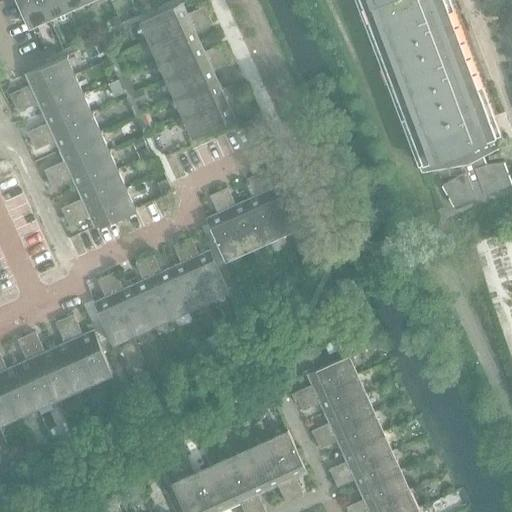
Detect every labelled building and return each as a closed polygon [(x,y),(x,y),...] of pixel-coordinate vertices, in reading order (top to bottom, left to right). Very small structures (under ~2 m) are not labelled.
[(49,18),(40,0),(16,0),(29,27),(31,26),(29,23),(45,15),(47,19),(49,18)] [(67,9),(63,0),(40,0),(49,18),(50,17),(49,14),(64,7),(66,10),(67,9)] [(86,1),(86,0),(63,0),(67,9),(69,9),(67,6),(79,0),(84,0),(85,1),(86,1)] [(361,0),(363,3),(369,18),(375,34),(380,49),(387,65),(393,81),(398,96),(404,112),(410,127),(416,143),(423,160),(458,147),(496,133),(490,118),(490,117),(489,117),(483,101),(477,84),(471,69),(465,54),(459,37),(453,22),(447,6),(444,0),(361,0)] [(148,41),(208,14),(204,6),(187,13),(182,2),(140,21),(140,23),(142,22),(150,38),(148,39),(148,41)] [(200,41),(195,31),(212,23),(208,14),(148,41),(149,42),(151,41),(158,57),(156,58),(157,59),(200,41)] [(121,23),(117,15),(107,20),(111,27),(121,23)] [(165,78),(225,52),(221,43),(204,51),(200,41),(157,59),(157,60),(160,59),(167,76),(165,77),(165,78)] [(217,79),(212,69),(229,61),(225,52),(165,78),(166,80),(168,78),(175,95),(174,96),(174,97),(217,79)] [(14,102),(76,74),(76,73),(73,74),(66,57),(68,56),(67,54),(25,73),(30,84),(10,93),(14,102)] [(43,112),(85,92),(84,91),(82,92),(75,76),(77,75),(76,74),(14,102),(18,111),(38,102),(43,112)] [(124,92),(118,79),(109,83),(115,96),(124,92)] [(183,116),(243,90),(242,88),(246,86),(243,80),(239,82),(239,81),(222,89),(217,79),(174,97),(175,99),(177,98),(184,114),(182,115),(183,116)] [(234,118),(229,106),(246,99),(243,90),(183,116),(183,118),(186,117),(193,134),(191,135),(192,137),(234,118)] [(31,140),(94,112),(93,110),(90,111),(83,95),(86,94),(85,92),(43,112),(47,122),(27,131),(31,140)] [(60,150),(102,130),(101,129),(99,130),(92,115),(94,113),(94,112),(31,140),(35,149),(55,139),(60,150)] [(48,178),(111,149),(110,148),(107,149),(100,133),(103,132),(102,130),(60,150),(65,160),(44,169),(48,178)] [(482,156),(495,149),(505,144),(500,131),(496,133),(458,147),(423,160),(418,162),(421,172),(422,171),(459,165),(470,163),(482,156)] [(77,188),(119,168),(118,166),(116,168),(109,152),(111,151),(111,149),(48,178),(43,180),(47,189),(72,177),(77,188)] [(511,184),(503,161),(485,164),(482,156),(470,163),(459,165),(461,172),(442,184),(454,206),(476,198),(474,192),(482,189),(484,194),(511,184)] [(66,216),(128,188),(128,187),(125,187),(117,171),(120,170),(119,168),(77,188),(82,198),(62,207),(66,216)] [(303,224),(286,186),(292,184),(287,173),(281,176),(284,182),(273,187),(265,170),(256,174),(283,233),(284,232),(283,230),(300,222),(301,225),(303,224)] [(283,233),(256,174),(248,178),(256,195),(245,199),(264,242),(265,241),(264,238),(280,231),(281,234),(283,233)] [(264,242),(245,199),(235,204),(227,187),(219,191),(245,250),(246,250),(245,247),(261,240),(263,242),(264,242)] [(137,207),(136,205),(134,206),(127,191),(129,190),(128,188),(66,216),(70,224),(90,215),(95,226),(137,207)] [(245,250),(219,191),(210,195),(218,212),(216,213),(206,217),(225,259),(227,259),(226,256),(242,248),(244,251),(245,250)] [(229,291),(210,249),(199,254),(191,237),(182,241),(189,257),(209,300),(211,299),(210,297),(226,290),(227,292),(229,291)] [(209,300),(189,257),(182,241),(173,245),(181,262),(171,266),(190,309),(191,308),(190,306),(207,298),(208,300),(209,300)] [(190,309),(171,266),(161,271),(153,254),(144,258),(171,318),(172,317),(171,315),(187,307),(188,309),(190,309)] [(171,318),(144,258),(135,262),(143,279),(133,284),(152,326),(153,326),(152,323),(168,316),(169,318),(171,318)] [(152,326),(133,284),(123,288),(115,271),(106,275),(133,335),(134,334),(133,332),(149,324),(151,327),(152,326)] [(133,335),(106,275),(98,279),(105,296),(94,301),(113,343),(116,342),(115,340),(130,333),(131,335),(133,335)] [(299,290),(299,288),(298,286),(295,284),(292,285),(289,289),(290,292),(294,294),(298,293),(299,290)] [(113,371),(93,329),(82,334),(73,314),(64,318),(93,380),(94,379),(93,377),(109,370),(110,372),(113,371)] [(93,380),(64,318),(56,322),(65,342),(54,346),(73,389),(75,388),(74,386),(90,378),(91,381),(93,380)] [(244,326),(241,318),(233,321),(236,330),(244,326)] [(73,389),(54,346),(44,351),(35,331),(26,335),(55,397),(56,397),(55,394),(71,387),(72,389),(73,389)] [(55,397),(26,335),(18,339),(27,359),(17,364),(36,406),(37,405),(36,403),(52,396),(53,398),(55,397)] [(36,406),(17,364),(6,368),(0,353),(0,377),(17,414),(18,414),(17,411),(33,404),(35,406),(36,406)] [(299,400),(359,374),(358,373),(356,374),(348,358),(351,357),(349,354),(307,373),(312,384),(295,392),(299,400)] [(196,373),(214,364),(210,357),(198,364),(197,362),(192,364),(196,373)] [(359,374),(299,400),(303,409),(320,401),(325,412),(367,393),(367,391),(364,392),(357,377),(359,376),(359,374)] [(17,414),(0,377),(0,418),(14,413),(15,415),(17,414)] [(258,384),(255,379),(245,383),(248,389),(258,384)] [(316,438),(376,412),(375,411),(373,411),(366,395),(368,394),(367,393),(325,412),(329,422),(312,430),(316,438)] [(342,450),(384,431),(384,430),(382,431),(374,414),(376,414),(376,412),(316,438),(320,447),(337,440),(342,450)] [(307,471),(299,454),(288,429),(285,430),(286,433),(270,440),(268,438),(295,497),(303,493),(296,476),(307,471)] [(333,477),(393,450),(392,449),(390,450),(383,434),(385,433),(384,431),(342,450),(347,460),(329,468),(333,477)] [(295,497),(268,438),(265,439),(267,442),(251,449),(250,446),(249,447),(268,489),(278,484),(286,501),(295,497)] [(268,489),(249,447),(248,447),(249,450),(232,457),(231,455),(230,455),(255,511),(261,511),(265,510),(258,493),(268,489)] [(401,469),(401,467),(399,468),(392,453),(393,452),(393,450),(333,477),(337,486),(355,478),(359,487),(401,469)] [(255,511),(230,455),(228,456),(229,458),(214,466),(212,463),(211,464),(230,506),(240,501),(245,511),(255,511)] [(230,506),(211,464),(210,464),(211,467),(195,474),(194,471),(193,472),(210,511),(220,511),(220,510),(230,506)] [(349,511),(357,511),(410,488),(409,486),(407,487),(400,471),(402,470),(401,469),(359,487),(364,498),(347,506),(349,511)] [(210,511),(193,472),(191,473),(192,475),(176,483),(175,480),(172,481),(185,511),(210,511)] [(407,511),(418,507),(417,505),(415,506),(409,490),(410,489),(410,488),(357,511),(407,511)]
